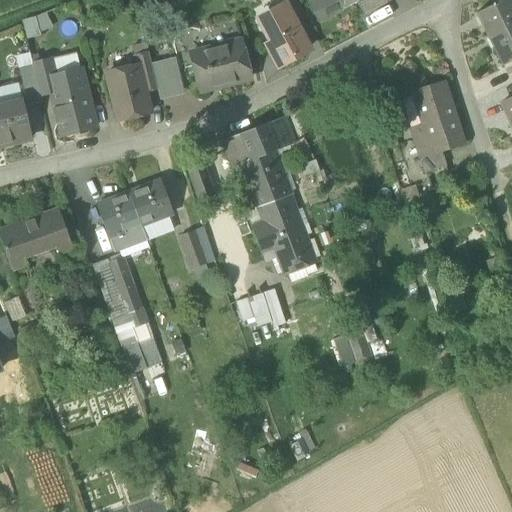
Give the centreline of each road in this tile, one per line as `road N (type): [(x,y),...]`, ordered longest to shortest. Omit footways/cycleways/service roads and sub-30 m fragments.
road 1 (residential): [(0,175),(222,120),(439,0)]
road 2 (residential): [(490,169),(449,38),(449,0)]
